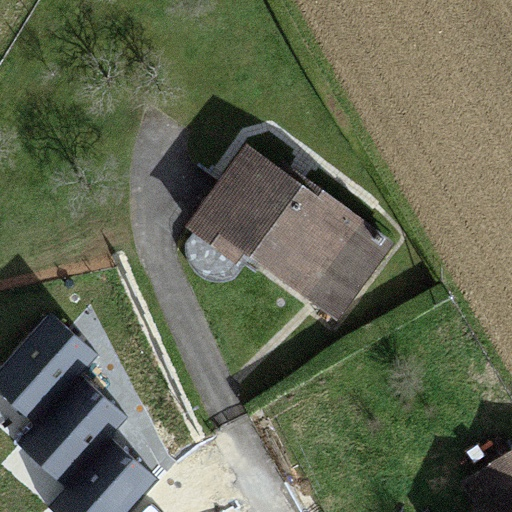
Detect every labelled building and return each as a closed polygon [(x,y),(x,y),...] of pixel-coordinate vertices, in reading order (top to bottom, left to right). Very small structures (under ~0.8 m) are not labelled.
[(233,148),(185,220),(331,318),(380,247),(233,148)] [(90,355),(48,319),(0,374),(0,391),(33,420),(90,355)] [(121,416),(79,380),(23,445),(64,480),(121,416)] [(122,511),(152,478),(110,443),(54,508),(59,511),(122,511)] [(511,511),(511,455),(461,488),(475,511),(511,511)]
